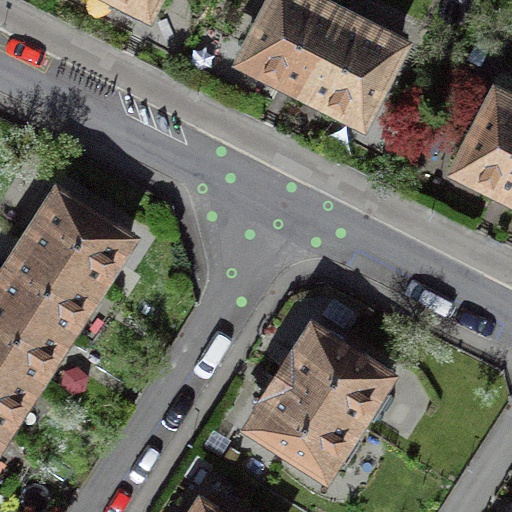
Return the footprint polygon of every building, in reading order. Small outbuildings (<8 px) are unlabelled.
[(126,0),(146,10),(151,0),(126,0)] [(341,12),(317,0),(273,0),(243,59),(288,81),(302,88),(341,12)] [(400,41),(341,12),(302,88),(316,95),(361,118),(400,41)] [(511,98),(497,91),(458,168),(503,190),(511,195),(511,98)] [(42,212),(25,238),(99,285),(131,235),(57,188),(42,212)] [(11,261),(0,277),(0,289),(68,333),(99,285),(25,238),(11,261)] [(0,356),(37,381),(68,333),(0,289),(0,356)] [(298,351),(283,375),(356,421),(386,373),(313,327),(298,351)] [(0,424),(6,428),(37,381),(0,356),(0,424)] [(267,399),(252,423),(325,469),(356,421),(283,375),(267,399)] [(194,511),(217,511),(202,502),(194,511)]
